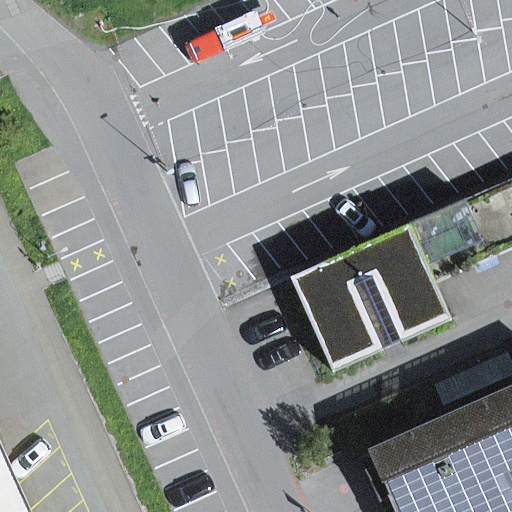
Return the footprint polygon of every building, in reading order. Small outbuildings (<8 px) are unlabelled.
[(511,181),(410,226),(436,285),(511,251),(511,181)] [(436,285),(410,226),(292,278),(334,374),(453,321),(436,285)] [(437,385),(445,403),(511,372),(511,363),(508,354),(437,385)] [(511,511),(511,387),(369,451),(371,454),(396,511),(511,511)] [(0,486),(11,511),(32,511),(0,440),(0,486)] [(382,511),(396,511),(371,454),(359,459),(382,511)] [(0,511),(11,511),(0,486),(0,511)]
